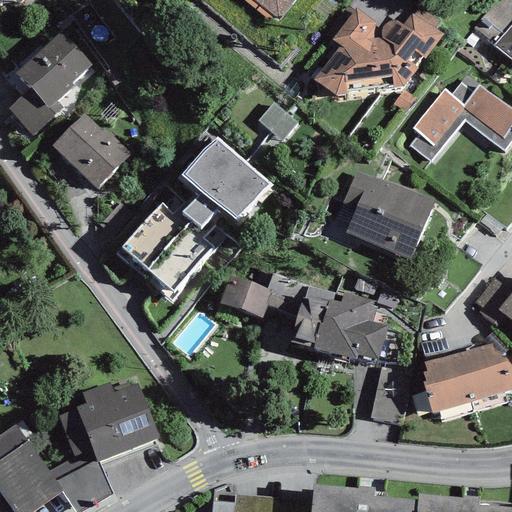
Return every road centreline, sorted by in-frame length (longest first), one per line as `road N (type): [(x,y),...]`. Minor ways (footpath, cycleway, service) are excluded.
road 1 (residential): [(0,158),(123,333),(205,424),(225,462)]
road 2 (tertiary): [(511,464),(290,451),(225,462)]
